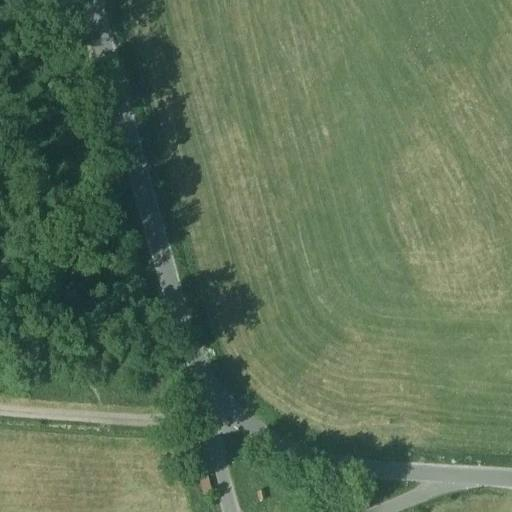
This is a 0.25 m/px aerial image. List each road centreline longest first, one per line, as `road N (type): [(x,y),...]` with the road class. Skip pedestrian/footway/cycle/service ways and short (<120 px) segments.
road 1 (tertiary): [(95,0),(209,395)]
road 2 (tertiary): [(209,395),(305,457),(446,477)]
